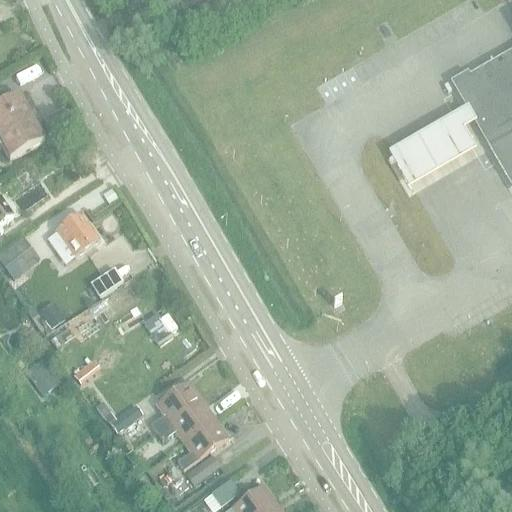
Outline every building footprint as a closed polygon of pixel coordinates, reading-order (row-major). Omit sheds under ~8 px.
[(511,53),(460,83),(458,91),(470,111),(478,125),(511,184),(511,53)] [(0,147),(9,163),(44,144),(19,98),(0,108),(0,147)] [(470,111),(385,160),(404,195),(472,158),(460,136),(478,125),(470,111)] [(0,236),(2,236),(0,232),(0,229),(13,221),(0,201),(0,236)] [(64,247),(74,261),(97,244),(78,218),(55,235),(56,236),(46,243),(54,254),(64,247)] [(0,256),(0,266),(11,280),(35,261),(20,241),(0,256)] [(105,284),(131,266),(116,246),(91,264),(105,284)] [(144,317),(150,326),(164,318),(159,308),(144,317)] [(44,322),(51,334),(73,320),(65,309),(44,322)] [(50,343),(57,352),(74,340),(67,331),(50,343)] [(46,383),(58,375),(41,349),(29,356),(46,383)] [(80,388),(122,356),(118,349),(109,356),(107,353),(88,368),(87,367),(73,378),(80,388)] [(399,356),(390,361),(397,375),(406,370),(399,356)] [(156,437),(201,404),(187,385),(155,408),(163,419),(150,429),(156,437)] [(182,445),(214,422),(201,404),(156,437),(162,445),(175,435),(182,445)] [(103,405),(95,411),(102,421),(103,420),(109,428),(110,427),(116,436),(142,418),(136,409),(116,423),(103,405)] [(214,422),(182,445),(190,456),(176,466),(183,474),(228,442),(214,422)] [(185,479),(193,489),(219,470),(211,460),(185,479)] [(210,497),(220,511),(240,497),(230,483),(210,497)] [(270,511),(276,508),(262,489),(230,511),(270,511)]
